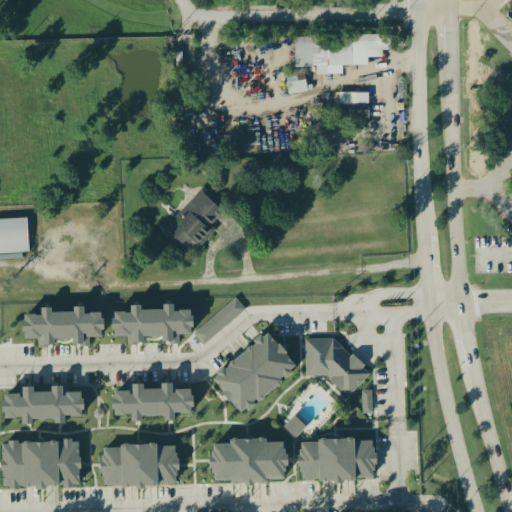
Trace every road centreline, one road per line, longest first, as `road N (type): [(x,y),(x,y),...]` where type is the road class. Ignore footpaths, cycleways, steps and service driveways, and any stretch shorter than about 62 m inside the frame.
road 1 (secondary): [(510,511),(460,306),(451,64)]
road 2 (residential): [(449,14),(222,18),(191,10)]
road 3 (secondary): [(420,0),(425,236)]
road 4 (secondary): [(432,306),(440,377),(475,511)]
